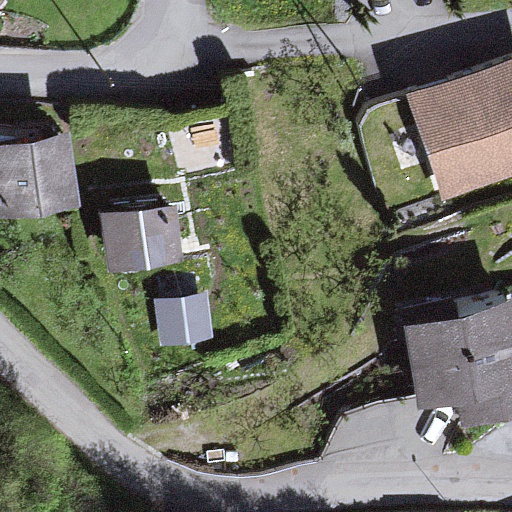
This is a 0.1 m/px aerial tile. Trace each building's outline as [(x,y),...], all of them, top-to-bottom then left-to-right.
[(511,159),(511,53),(411,88),(444,183),(511,159)] [(58,120),(0,130),(0,203),(70,191),(58,120)] [(175,248),(168,196),(103,205),(111,257),(175,248)] [(207,283),(153,292),(161,339),(214,330),(207,283)] [(511,332),(500,288),(399,315),(420,392),(458,382),(467,416),(511,404),(511,332)]
